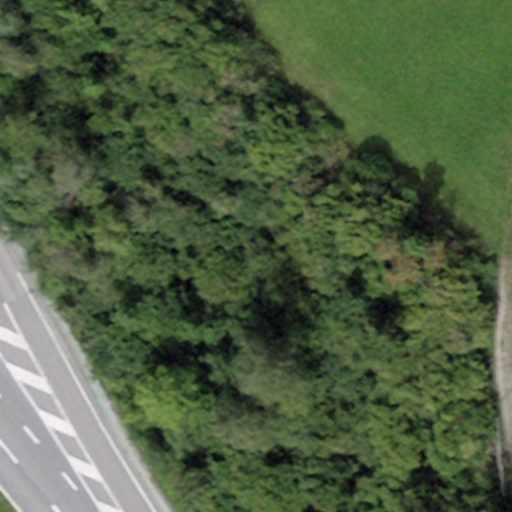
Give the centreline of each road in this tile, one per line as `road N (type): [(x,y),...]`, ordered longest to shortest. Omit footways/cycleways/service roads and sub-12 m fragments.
road 1 (track): [(164,511),(0,241)]
road 2 (track): [(511,288),(493,448),(508,511)]
